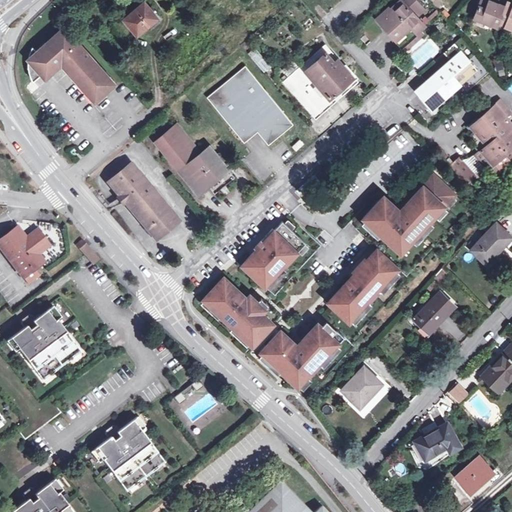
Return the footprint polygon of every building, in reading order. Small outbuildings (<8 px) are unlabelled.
[(401,46),(425,25),(417,16),(425,10),(415,0),(399,0),(378,20),(401,46)] [(481,0),(474,19),(497,29),(498,25),(511,30),(511,2),(508,1),(505,7),(493,2),(494,0),(493,0),(481,0)] [(138,36),(159,18),(145,2),(124,20),(138,36)] [(31,50),(30,54),(28,60),(28,65),(28,71),(30,77),(33,82),(41,75),(45,79),(61,65),(94,102),(114,84),(63,27),(36,51),(33,48),(31,50)] [(315,118),(358,81),(347,68),(343,71),(335,62),(338,59),(326,45),(284,81),(315,118)] [(256,47),(248,53),(264,73),(270,68),(262,58),(263,57),(256,47)] [(432,109),(478,69),(461,51),(416,91),(432,109)] [(437,63),(423,74),(426,79),(440,68),(437,63)] [(244,141),(258,130),(268,143),(291,124),(245,69),(209,97),(244,141)] [(474,156),(483,167),(490,161),(493,164),(507,152),(510,155),(511,153),(511,123),(506,117),(511,113),(501,101),(496,105),(497,106),(490,112),(489,111),(474,125),(472,123),(466,128),(471,134),(475,130),(482,138),(488,145),(478,153),(474,156)] [(227,165),(217,153),(210,145),(201,152),(177,123),(154,142),(198,196),(209,187),(215,193),(235,176),(230,169),(227,165)] [(472,146),(478,153),(488,145),(482,138),(472,146)] [(224,152),(217,153),(227,165),(224,152)] [(456,157),(451,162),(467,181),(472,176),(456,157)] [(490,161),(483,167),(489,174),(496,168),(493,164),(490,161)] [(108,182),(155,240),(179,220),(132,162),(108,182)] [(467,181),(451,162),(445,166),(462,185),(467,181)] [(323,174),(330,181),(338,175),(330,167),(323,174)] [(384,196),(363,219),(401,254),(455,196),(433,175),(412,198),(415,201),(403,214),(399,211),(390,222),(386,218),(395,208),(384,196)] [(415,201),(412,198),(399,211),(403,214),(415,201)] [(399,211),(395,208),(386,218),(390,222),(399,211)] [(242,265),(266,287),(306,243),(282,222),(274,231),(273,229),(255,248),(257,249),(242,265)] [(487,264),(511,237),(497,223),(472,250),(487,264)] [(45,248),(33,232),(25,238),(16,226),(0,238),(0,248),(22,277),(43,261),(37,254),(45,248)] [(33,232),(45,248),(49,245),(37,229),(33,232)] [(84,253),(89,249),(82,241),(77,245),(84,253)] [(90,251),(89,249),(84,253),(92,263),(97,259),(90,251)] [(356,275),(329,304),(350,323),(399,270),(377,249),(367,261),(365,259),(353,272),(356,275)] [(439,283),(448,273),(442,267),(432,278),(439,283)] [(253,346),(273,324),(262,314),(266,310),(255,300),(251,303),(247,299),(224,278),(204,300),(253,346)] [(414,318),(422,326),(424,323),(432,330),(446,315),(445,314),(455,304),(440,290),(437,293),(432,289),(426,295),(431,300),(419,312),(416,310),(413,314),(415,316),(414,318)] [(10,337),(18,348),(42,379),(80,350),(57,319),(61,316),(52,306),(35,319),(33,316),(28,315),(22,320),(22,324),(24,327),(10,337)] [(322,327),(318,324),(297,346),(288,356),(283,352),(293,342),(281,331),(261,353),(299,388),(345,338),(327,321),(322,327)] [(424,323),(422,326),(430,333),(432,330),(424,323)] [(60,412),(14,351),(6,341),(0,332),(0,419),(2,418),(0,415),(0,406),(25,439),(60,412)] [(18,348),(10,337),(6,341),(14,351),(18,348)] [(283,352),(288,356),(297,346),(293,342),(283,352)] [(499,392),(511,378),(511,344),(511,343),(481,376),(499,392)] [(360,406),(382,383),(364,366),(342,389),(360,406)] [(202,385),(197,378),(190,384),(195,391),(202,385)] [(450,392),(460,402),(465,396),(455,387),(450,392)] [(185,398),(180,392),(173,397),(178,404),(185,398)] [(137,414),(132,418),(141,429),(145,425),(137,414)] [(164,460),(141,429),(132,418),(120,428),(116,424),(113,424),(107,429),(106,433),(109,436),(112,440),(108,443),(105,439),(90,451),(98,462),(102,459),(126,489),(164,460)] [(425,459),(447,447),(450,452),(461,446),(446,422),(414,440),(425,459)] [(470,492),(493,471),(479,456),(456,476),(470,492)] [(13,511),(74,511),(60,492),(64,489),(55,478),(42,489),(45,493),(38,498),(35,493),(37,492),(34,488),(30,487),(24,491),(23,495),(27,500),(13,511)] [(247,511),(327,511),(321,505),(314,511),(311,511),(281,480),(247,511)] [(45,493),(42,489),(37,492),(35,493),(38,498),(45,493)]
